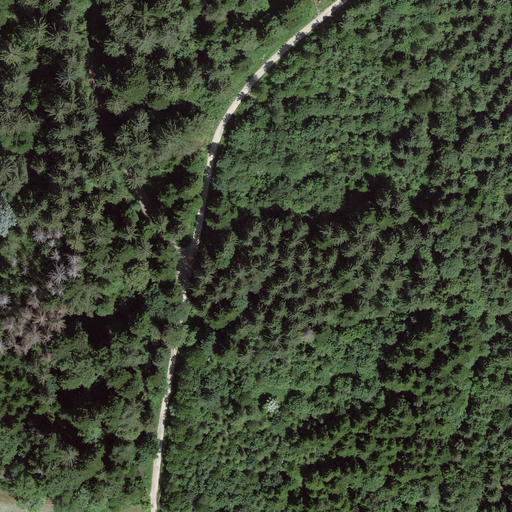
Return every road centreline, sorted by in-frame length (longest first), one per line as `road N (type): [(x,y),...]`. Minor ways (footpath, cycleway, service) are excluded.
road 1 (track): [(343,0),(298,34),(225,116),(187,267)]
road 2 (track): [(187,267),(114,151),(96,103),(96,0)]
road 3 (track): [(154,511),(187,267)]
